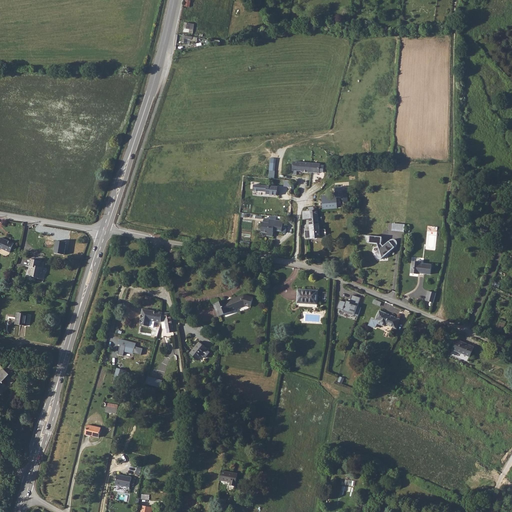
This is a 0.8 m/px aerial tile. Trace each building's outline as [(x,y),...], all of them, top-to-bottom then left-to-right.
[(319,173),(320,164),(293,162),(292,175),(296,175),(296,171),(319,173)] [(277,187),(253,185),(253,191),(266,192),(266,194),(277,195),(277,187)] [(337,208),(336,194),(321,195),(322,209),(337,208)] [(302,211),(302,220),(309,219),(311,239),(320,238),(318,210),(314,210),(308,211),(302,211)] [(281,232),(283,222),(264,218),(261,232),(267,233),(266,236),(272,237),(273,230),(281,232)] [(390,240),(389,242),(383,247),(380,244),(381,237),(365,236),(364,242),(377,244),(379,250),(375,253),(377,258),(377,259),(378,259),(379,259),(380,259),(382,258),(394,248),(395,246),(397,245),(397,243),(396,241),(394,240),(392,239),(390,240)] [(2,237),(0,237),(0,248),(1,248),(10,252),(14,243),(2,237)] [(57,240),(55,252),(64,254),(66,242),(57,240)] [(31,266),(29,276),(42,278),(43,269),(39,268),(40,260),(28,258),(27,266),(31,266)] [(420,262),(412,262),(411,273),(418,274),(418,273),(431,274),(432,265),(420,263),(420,262)] [(318,291),(298,290),(297,303),(317,305),(318,291)] [(426,301),(434,302),(437,292),(428,291),(426,301)] [(224,300),(213,305),(217,317),(247,306),(251,307),(253,297),(244,295),(225,302),(224,300)] [(350,304),(357,307),(360,299),(353,296),(350,303),(350,304)] [(346,301),(345,303),(340,301),(337,309),(354,315),(357,307),(350,304),(350,303),(346,301)] [(143,309),(140,325),(150,326),(151,321),(161,323),(162,318),(163,313),(143,309)] [(25,327),(27,313),(17,311),(14,324),(25,327)] [(377,323),(385,327),(386,324),(395,328),(399,320),(379,311),(375,321),(371,319),(368,325),(375,328),(377,323)] [(162,318),(161,323),(164,337),(174,336),(173,332),(171,332),(168,317),(162,318)] [(204,329),(197,324),(194,330),(201,334),(204,329)] [(124,351),(133,353),(135,347),(136,344),(120,339),(119,344),(121,344),(118,354),(123,355),(124,351)] [(474,347),(456,339),(451,350),(470,358),(474,347)] [(206,348),(198,343),(189,355),(197,361),(201,355),(204,358),(205,358),(210,352),(205,349),(206,348)] [(135,347),(133,353),(141,355),(143,349),(135,347)] [(120,382),(124,370),(118,368),(114,380),(120,382)] [(10,375),(3,369),(0,372),(0,388),(2,390),(7,384),(4,382),(10,375)] [(147,376),(144,385),(159,389),(162,381),(147,376)] [(106,412),(117,414),(118,404),(107,402),(106,412)] [(96,438),(99,428),(85,425),(83,435),(96,438)] [(236,471),(220,468),(218,478),(229,480),(228,483),(234,484),(236,471)] [(116,484),(130,487),(132,477),(118,475),(116,484)]
